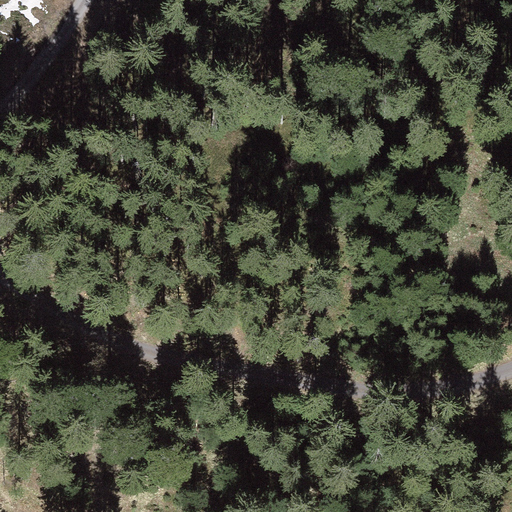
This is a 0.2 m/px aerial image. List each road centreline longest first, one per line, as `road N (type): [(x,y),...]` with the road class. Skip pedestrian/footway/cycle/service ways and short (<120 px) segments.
road 1 (track): [(511,370),(404,394),(214,367),(117,343),(0,271)]
road 2 (track): [(0,113),(80,0)]
